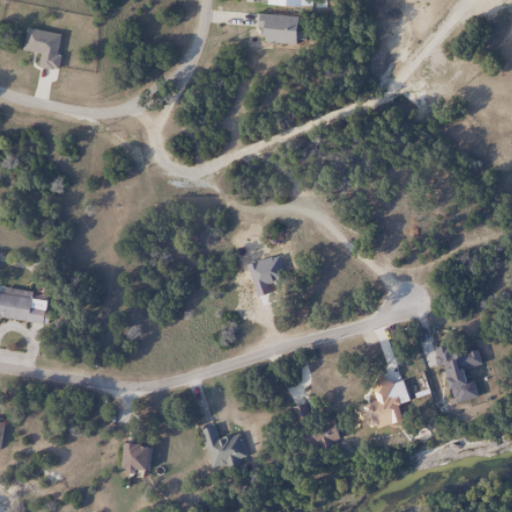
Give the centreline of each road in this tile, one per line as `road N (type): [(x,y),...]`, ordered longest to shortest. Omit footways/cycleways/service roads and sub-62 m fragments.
road 1 (residential): [(420,308),(149,390),(0,368)]
road 2 (residential): [(0,86),(69,109),(132,109),(187,76),(208,33),(209,0)]
